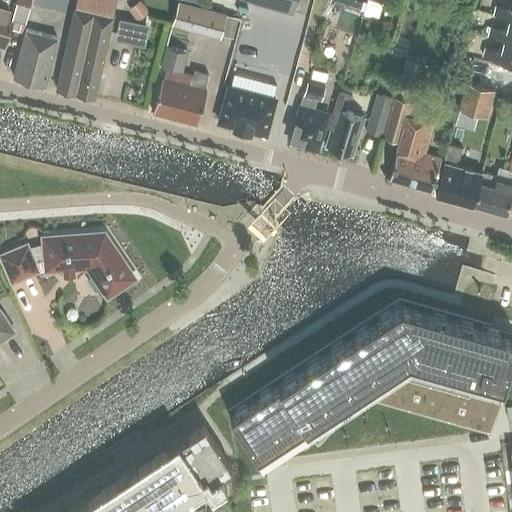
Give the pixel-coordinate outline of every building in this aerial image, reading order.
[(21,30),(29,0),(0,0),(0,46),(4,47),(10,27),(21,30)] [(51,0),(50,5),(49,6),(64,10),(65,9),(66,0),(51,0)] [(246,0),(294,14),(297,0),(246,0)] [(334,0),(332,6),(341,9),(344,0),(334,0)] [(448,0),(439,0),(434,4),(441,13),(452,5),(448,0)] [(140,1),(128,9),(137,22),(149,13),(140,1)] [(232,38),(238,18),(178,1),(171,25),(220,39),(221,35),(232,38)] [(494,15),(509,19),(511,19),(511,7),(511,10),(496,6),(494,15)] [(95,97),(113,17),(75,8),(57,89),(95,97)] [(488,36),(504,40),(511,41),(511,19),(509,19),(506,31),(490,27),(488,36)] [(135,22),(131,42),(142,45),(147,24),(135,22)] [(45,86),(57,38),(26,30),(13,78),(45,86)] [(485,48),(483,57),(511,64),(511,41),(504,40),(500,52),(485,48)] [(182,72),(187,52),(165,47),(160,66),(182,72)] [(462,55),(459,66),(468,69),(471,58),(462,55)] [(204,90),(208,74),(194,71),(191,81),(190,86),(162,79),(153,112),(195,123),(204,90)] [(307,82),(289,142),(317,150),(328,114),(314,110),(317,98),(321,100),(325,87),(307,82)] [(466,82),(458,109),(459,109),(470,112),(474,114),(486,117),(493,90),(482,86),(467,82),(466,82)] [(230,84),(220,121),(236,125),(235,127),(250,131),(251,129),(267,133),(277,96),(230,84)] [(352,154),(363,116),(344,110),(349,94),(339,91),(328,128),(332,129),(327,146),(352,154)] [(381,136),(390,106),(392,97),(377,93),(366,131),(381,136)] [(398,143),(389,178),(432,190),(441,158),(424,153),(433,123),(408,116),(412,103),(395,98),(384,139),(398,143)] [(473,203),(482,172),(481,173),(454,165),(455,160),(458,161),(461,149),(449,145),(435,193),(473,204),(473,203)] [(511,154),(508,170),(498,167),(496,175),(482,172),(473,203),(506,212),(511,191),(511,184),(510,184),(511,176),(511,154)] [(73,268),(88,267),(107,296),(134,278),(104,233),(44,238),(45,251),(31,254),(27,244),(1,255),(12,281),(38,270),(35,262),(45,260),(46,270),(64,268),(64,271),(73,270),(73,268)] [(0,271),(0,289),(8,286),(2,271),(0,271)] [(400,307),(230,417),(231,418),(257,459),(407,361),(409,360),(467,376),(463,394),(397,376),(383,385),(385,386),(384,390),(378,389),(363,398),(370,400),(423,414),(490,433),(511,356),(511,351),(511,337),(482,330),(400,307)] [(68,311),(66,315),(67,319),(71,321),(75,319),(77,315),(76,311),(72,310),(68,311)] [(0,340),(13,331),(0,311),(0,340)] [(163,511),(205,485),(211,494),(226,484),(220,475),(231,468),(204,426),(188,437),(191,441),(171,454),(168,450),(138,470),(141,474),(121,487),(118,483),(88,503),(91,507),(83,511),(163,511)]
